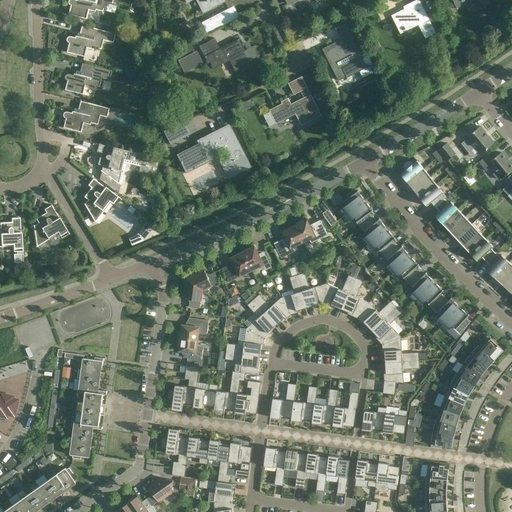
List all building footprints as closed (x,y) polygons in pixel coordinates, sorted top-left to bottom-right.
[(68,0),(68,1),(68,2),(69,5),(70,5),(68,14),(86,19),(88,10),(95,11),(95,9),(102,11),(103,8),(105,9),(104,11),(114,13),(116,5),(112,4),(112,0),(68,0)] [(184,0),(186,3),(191,0),(196,0),(203,12),(225,1),(224,0),(184,0)] [(419,25),(425,38),(436,33),(419,0),(416,0),(408,4),(410,7),(392,16),(401,34),(419,25)] [(452,0),(454,3),(460,0),(461,0),(463,3),(469,0),(476,0),(481,9),(489,5),(488,3),(490,2),(488,0),(452,0)] [(214,29),(207,33),(206,32),(207,33),(230,21),(224,10),(208,19),(214,29)] [(332,43),(322,48),(326,57),(338,81),(347,76),(347,77),(366,68),(362,59),(364,58),(349,28),(347,23),(335,28),(338,34),(341,39),(344,45),(335,49),(332,43)] [(66,52),(84,57),(86,48),(93,49),(94,47),(101,49),(103,40),(113,43),(115,33),(81,25),(79,33),(81,33),(80,37),(75,35),(75,37),(70,36),(68,36),(67,37),(66,39),(66,41),(67,42),(68,43),(66,52)] [(230,60),(236,73),(251,66),(241,47),(242,46),(239,39),(219,49),(214,38),(198,46),(204,57),(207,63),(209,63),(211,65),(212,69),(230,60)] [(179,57),(194,49),(191,43),(176,51),(179,57)] [(203,63),(196,51),(178,60),(184,73),(203,63)] [(64,90),(82,94),(85,85),(92,87),(92,85),(99,87),(101,78),(109,80),(112,71),(82,63),(80,71),(81,72),(80,75),(73,73),(73,75),(68,74),(67,74),(65,75),(64,77),(64,78),(65,80),(67,81),(64,90)] [(264,115),(270,127),(296,114),(302,126),(322,116),(311,94),(308,88),(302,76),(288,83),(294,95),(301,92),(303,98),(291,104),(288,98),(281,102),(282,104),(269,110),(270,112),(264,115)] [(63,128),(81,132),(83,123),(90,125),(90,123),(97,124),(100,115),(107,117),(109,108),(80,101),(78,109),(79,109),(79,113),(72,111),(71,113),(67,112),(65,112),(63,113),(63,115),(63,116),(64,118),(65,118),(63,128)] [(184,120),(163,131),(170,145),(173,143),(172,143),(181,138),(181,139),(191,134),(191,133),(189,134),(183,122),(185,121),(184,120)] [(186,151),(176,155),(183,169),(185,173),(191,170),(189,166),(192,164),(223,148),(227,156),(219,160),(228,178),(249,167),(228,126),(221,129),(222,133),(215,137),(213,133),(198,141),(199,143),(186,151)] [(474,145),(481,154),(494,143),(480,126),(475,131),(473,129),(467,134),(468,136),(467,137),(468,139),(462,144),(468,150),(474,145)] [(448,160),(456,154),(447,143),(439,149),(448,160)] [(100,171),(118,184),(118,183),(124,159),(130,161),(132,152),(99,144),(97,152),(102,153),(101,157),(100,157),(98,164),(102,166),(101,170),(100,171)] [(493,174),(498,180),(501,177),(503,179),(511,171),(511,165),(502,152),(493,160),(488,154),(479,162),(487,171),(492,166),(496,171),(493,174)] [(138,166),(148,168),(151,158),(140,156),(138,166)] [(400,174),(407,182),(424,169),(417,160),(413,164),(411,163),(409,162),(407,163),(406,163),(404,165),(404,167),(404,169),(405,170),(400,174)] [(444,172),(447,176),(449,174),(453,172),(448,166),(445,169),(446,171),(444,172)] [(407,182),(414,190),(430,177),(424,169),(407,182)] [(414,190),(420,198),(437,185),(430,177),(414,190)] [(84,204),(95,223),(96,222),(95,222),(110,202),(116,206),(121,199),(93,178),(88,185),(92,188),(90,191),(89,191),(84,197),(88,200),(85,204),(84,203),(84,204)] [(511,192),(511,180),(503,190),(509,196),(511,192)] [(431,202),(435,207),(445,199),(441,194),(443,193),(437,185),(420,198),(427,206),(431,202)] [(346,206),(338,212),(343,218),(363,202),(361,199),(363,198),(358,191),(355,193),(354,191),(353,191),(352,191),(351,192),(350,192),(349,192),(349,193),(348,193),(347,194),(347,195),(346,195),(346,196),(346,197),(345,197),(347,199),(343,202),(346,206)] [(435,216),(442,224),(458,209),(451,202),(449,203),(445,199),(435,207),(440,212),(435,216)] [(356,222),(360,227),(371,219),(368,214),(373,210),(367,203),(365,204),(363,202),(343,218),(347,223),(355,217),(357,221),(356,222)] [(485,212),(489,208),(484,204),(480,207),(485,212)] [(33,225),(36,247),(37,246),(48,239),(51,244),(55,245),(59,243),(59,239),(61,238),(68,234),(51,205),(44,209),(46,214),(43,216),(42,215),(36,219),(38,223),(34,225),(33,225)] [(489,208),(485,212),(489,216),(493,213),(489,208)] [(442,224),(449,231),(465,217),(458,209),(442,224)] [(331,226),(337,222),(329,211),(323,215),(331,226)] [(17,263),(17,264),(22,264),(22,262),(23,262),(23,254),(22,254),(22,251),(20,217),(11,218),(12,223),(8,224),(8,222),(0,222),(0,225),(0,227),(0,246),(13,246),(14,251),(16,251),(16,254),(13,254),(14,263),(17,263)] [(449,231),(456,239),(472,224),(465,217),(449,231)] [(360,241),(365,247),(385,230),(383,228),(385,226),(379,219),(374,223),(371,219),(360,227),(364,232),(365,231),(368,235),(360,241)] [(309,239),(311,243),(328,235),(320,220),(310,225),(307,220),(304,221),(303,220),(297,223),(297,225),(294,226),(302,242),(309,239)] [(497,228),(501,225),(496,220),(493,224),(497,228)] [(144,240),(161,233),(163,230),(151,222),(140,237),(144,240)] [(456,239),(463,246),(479,232),(472,224),(456,239)] [(501,225),(497,228),(502,233),(505,230),(501,225)] [(274,243),(281,258),(298,250),(296,246),(302,242),(294,226),(292,227),(290,226),(285,229),(284,231),(282,232),(285,238),(274,243)] [(379,250),(383,255),(394,246),(390,242),(395,238),(389,231),(387,233),(385,230),(365,247),(370,252),(377,246),(380,249),(379,250)] [(463,246),(470,254),(486,239),(479,232),(463,246)] [(486,261),(486,262),(495,253),(491,249),(493,247),(486,239),(470,254),(478,261),(482,257),(486,261)] [(242,252),(252,270),(263,265),(266,270),(272,267),(265,254),(260,256),(255,246),(242,252)] [(384,269),(389,275),(408,257),(406,255),(408,253),(402,246),(397,251),(394,246),(383,255),(387,260),(389,259),(392,263),(384,269)] [(222,268),(229,282),(240,276),(252,270),(242,252),(230,258),(233,263),(222,268)] [(487,271),(495,278),(509,262),(501,255),(500,257),(495,253),(486,262),(491,266),(487,271)] [(403,278),(407,283),(417,273),(414,269),(418,265),(412,258),(411,260),(408,257),(389,275),(394,280),(401,273),(404,277),(403,278)] [(495,278),(502,285),(511,274),(511,264),(509,262),(495,278)] [(187,279),(202,290),(212,286),(211,286),(219,282),(214,272),(209,275),(205,273),(204,270),(187,279)] [(297,275),(307,307),(318,304),(318,306),(325,304),(326,283),(310,288),(305,272),(297,275)] [(409,296),(414,302),(433,283),(431,281),(432,279),(426,273),(421,277),(417,273),(407,283),(412,288),(413,286),(416,289),(409,296)] [(511,274),(502,285),(510,292),(511,289),(511,274)] [(281,297),(291,315),(298,312),(297,311),(307,307),(297,275),(290,277),(295,293),(281,297)] [(342,309),(356,278),(349,275),(342,290),(326,283),(325,296),(325,304),(332,307),(332,305),(342,309)] [(358,318),(369,302),(356,297),(363,281),(356,278),(342,309),(352,314),(351,315),(358,318)] [(189,307),(200,308),(201,300),(202,290),(187,279),(184,298),(186,298),(189,302),(189,307)] [(428,304),(433,309),(443,299),(439,295),(443,290),(437,284),(435,286),(433,283),(414,302),(419,307),(426,300),(429,303),(428,304)] [(253,300),(276,325),(284,318),(285,319),(291,315),(281,297),(271,307),(259,294),(253,300)] [(435,322),(440,327),(458,308),(456,306),(458,304),(451,298),(447,303),(443,299),(433,309),(437,314),(439,312),(442,315),(435,322)] [(246,329),(264,338),(270,334),(268,332),(276,325),(253,300),(248,305),(259,318),(246,329)] [(364,322),(371,330),(396,307),(391,301),(379,313),(369,302),(358,318),(363,324),(364,322)] [(377,339),(382,345),(401,337),(390,324),(402,313),(396,307),(371,330),(379,338),(377,339)] [(454,329),(460,335),(469,324),(464,320),(469,315),(462,309),(461,311),(458,308),(440,327),(446,332),(453,325),(456,328),(454,329)] [(178,338),(198,340),(199,333),(207,334),(209,320),(189,318),(188,326),(182,325),(181,330),(179,331),(178,336),(178,338)] [(475,320),(471,325),(475,328),(479,323),(475,320)] [(221,351),(260,356),(261,345),(263,346),(264,338),(246,329),(244,346),(227,343),(227,347),(222,346),(221,351)] [(494,360),(503,350),(487,335),(479,345),(494,360)] [(384,352),(385,362),(419,360),(419,352),(402,353),(401,337),(382,345),(382,352),(384,352)] [(183,358),(202,360),(203,348),(197,347),(198,340),(178,338),(177,339),(178,339),(177,344),(179,345),(179,351),(184,352),(183,358)] [(479,345),(471,354),(486,367),(487,367),(492,363),(494,360),(479,345)] [(245,373),(259,375),(260,367),(258,366),(260,356),(221,351),(221,356),(225,356),(225,359),(235,361),(234,371),(240,372),(245,373)] [(83,365),(101,368),(101,367),(102,368),(104,359),(95,357),(94,359),(84,358),(84,355),(78,354),(65,353),(65,357),(77,359),(77,361),(83,362),(83,365)] [(471,354),(463,364),(480,375),(481,376),(487,367),(486,367),(471,354)] [(419,360),(385,362),(386,373),(384,373),(384,381),(397,382),(404,383),(404,382),(408,382),(410,380),(410,374),(408,373),(403,373),(403,369),(420,368),(419,360)] [(463,364),(456,374),(473,384),(475,385),(481,376),(480,375),(463,364)] [(83,365),(82,374),(99,377),(101,368),(83,365)] [(71,377),(72,366),(62,366),(61,377),(71,377)] [(199,367),(187,366),(186,372),(198,374),(199,367)] [(214,410),(224,411),(225,409),(235,411),(238,393),(240,380),(244,381),(245,373),(240,372),(234,371),(233,371),(230,392),(217,391),(215,408),(214,408),(214,410)] [(172,404),(183,406),(183,404),(193,405),(194,405),(196,388),(198,374),(186,372),(185,379),(189,380),(188,387),(175,385),(174,390),(169,389),(167,399),(173,399),(172,404)] [(75,379),(73,390),(79,391),(80,383),(98,386),(99,377),(82,374),(81,380),(75,379)] [(456,374),(450,385),(468,394),(469,394),(475,385),(473,384),(456,374)] [(235,413),(245,414),(245,412),(257,413),(261,382),(248,381),(247,387),(252,388),(251,395),(238,393),(235,411),(235,413)] [(98,386),(80,383),(79,391),(74,428),(92,430),(93,428),(102,429),(102,426),(99,425),(103,394),(107,394),(107,391),(98,390),(98,386)] [(270,417),(280,419),(281,417),(291,418),(294,401),(296,385),(288,383),(286,400),(273,398),(270,417)] [(193,407),(203,408),(204,406),(214,408),(215,408),(217,391),(218,385),(210,384),(209,390),(196,388),(194,405),(193,405),(193,407)] [(450,385),(445,396),(463,404),(464,404),(469,394),(468,394),(450,385)] [(291,420),(301,421),(301,419),(312,421),(315,404),(317,387),(309,386),(307,403),(294,401),(291,418),(291,420)] [(312,423),(322,424),(322,422),(333,424),(335,407),(336,407),(338,390),(330,389),(328,406),(315,404),(312,421),(312,423)] [(343,427),(343,425),(354,427),(359,393),(351,392),(348,408),(336,407),(335,407),(333,424),(332,426),(343,427)] [(0,419),(7,421),(8,418),(16,420),(20,401),(15,400),(15,398),(0,394),(0,419)] [(445,396),(440,407),(459,414),(460,414),(464,404),(463,404),(445,396)] [(383,430),(383,432),(393,434),(393,432),(404,433),(407,411),(400,410),(400,408),(387,406),(387,408),(386,413),(383,431),(383,430)] [(362,430),(372,431),(372,429),(383,430),(383,431),(386,413),(387,408),(378,407),(378,412),(364,411),(362,430)] [(440,407),(436,419),(455,424),(457,425),(460,414),(459,414),(440,407)] [(436,419),(432,431),(453,435),(454,435),(457,425),(455,424),(436,419)] [(74,428),(73,437),(91,439),(92,430),(74,428)] [(432,431),(431,443),(452,447),(453,440),(454,435),(453,435),(432,431)] [(405,445),(414,447),(415,433),(414,432),(407,432),(405,445)] [(173,468),(185,470),(187,456),(189,439),(178,437),(179,435),(168,434),(168,439),(162,438),(161,447),(166,448),(166,453),(179,455),(178,462),(174,461),(173,468)] [(73,437),(72,446),(90,448),(91,439),(73,437)] [(199,463),(207,464),(208,459),(210,442),(199,440),(199,438),(189,437),(189,439),(187,456),(200,458),(199,463)] [(230,483),(231,476),(231,475),(227,475),(228,469),(229,462),(231,444),(230,444),(220,443),(220,441),(210,440),(210,442),(208,459),(221,461),(218,481),(218,482),(230,483)] [(235,477),(248,478),(252,447),(241,446),(241,444),(231,442),(230,444),(231,444),(229,462),(241,463),(240,470),(236,470),(228,469),(227,475),(231,475),(231,476),(235,477)] [(73,458),(81,459),(81,456),(89,457),(90,448),(72,446),(71,455),(73,455),(73,458)] [(275,485),(283,486),(285,469),(287,452),(276,450),(276,448),(266,447),(264,466),(277,468),(275,485)] [(36,459),(43,454),(40,450),(33,455),(36,459)] [(295,487),(304,488),(306,472),(308,455),(307,455),(297,453),(297,451),(287,450),(287,452),(285,469),(298,471),(295,487)] [(316,490),(324,491),(327,475),(326,475),(329,457),(328,457),(318,456),(318,454),(308,453),(307,455),(308,455),(306,472),(318,474),(316,490)] [(337,493),(345,494),(350,460),(339,459),(339,457),(329,455),(328,457),(329,457),(326,475),(327,475),(339,476),(337,493)] [(409,471),(410,471),(412,457),(404,456),(402,470),(409,471)] [(22,463),(25,467),(31,463),(29,459),(22,463)] [(375,487),(376,487),(377,481),(376,481),(379,464),(378,464),(368,463),(368,461),(358,459),(355,479),(368,480),(368,486),(375,487)] [(383,492),(384,492),(385,492),(386,492),(387,491),(388,491),(389,490),(389,489),(397,490),(400,467),(389,466),(389,464),(378,462),(378,464),(379,464),(376,481),(377,481),(376,487),(375,487),(375,488),(378,490),(379,491),(381,492),(383,492)] [(25,467),(22,463),(16,468),(19,472),(25,467)] [(428,465),(426,477),(446,479),(447,480),(448,473),(449,468),(428,465)] [(57,474),(67,489),(76,482),(72,476),(74,475),(69,468),(67,469),(66,468),(57,474)] [(172,475),(185,477),(185,470),(173,468),(172,475)] [(5,476),(7,479),(14,475),(11,471),(5,476)] [(57,474),(48,480),(58,495),(67,489),(57,474)] [(196,479),(181,477),(180,489),(194,491),(196,479)] [(426,477),(425,490),(445,490),(447,490),(447,480),(446,479),(426,477)] [(149,488),(158,501),(171,492),(173,481),(162,479),(161,481),(157,484),(155,484),(149,488)] [(208,502),(214,502),(233,502),(234,495),(232,495),(234,484),(230,483),(218,482),(218,481),(200,479),(199,487),(210,489),(208,502)] [(48,480),(39,487),(49,501),(58,495),(48,480)] [(39,487),(30,493),(41,508),(49,501),(39,487)] [(445,490),(425,490),(425,502),(445,501),(447,501),(447,490),(445,490)] [(30,493),(21,499),(30,511),(34,511),(41,508),(30,493)] [(156,511),(152,505),(147,509),(138,496),(134,499),(133,498),(128,501),(129,502),(127,503),(133,511),(156,511)] [(30,511),(21,499),(13,505),(17,511),(30,511)] [(445,501),(425,502),(426,511),(447,511),(447,501),(445,501)] [(232,511),(232,510),(234,509),(233,502),(214,502),(215,511),(232,511)] [(133,511),(127,503),(126,504),(125,503),(120,507),(121,508),(117,510),(118,511),(133,511)]
